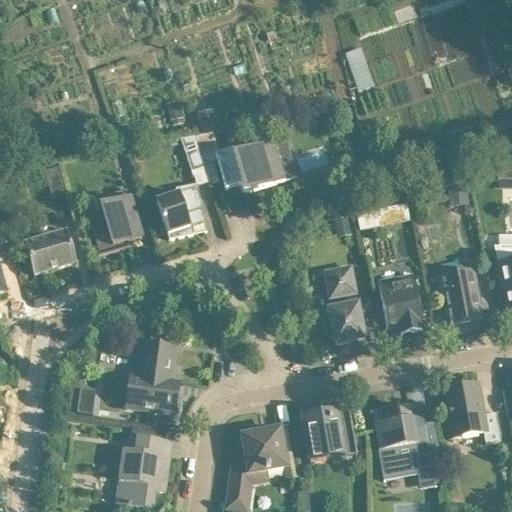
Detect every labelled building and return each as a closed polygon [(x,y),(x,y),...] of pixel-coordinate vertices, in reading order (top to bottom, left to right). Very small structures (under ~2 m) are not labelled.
[(345,53),(358,92),(374,87),(361,48),(345,53)] [(213,135),(194,138),(197,146),(204,168),(212,165),(213,165),(217,164),(215,156),(219,155),(213,135)] [(194,138),(180,143),(183,151),(197,146),(194,138)] [(246,147),(223,154),(219,155),(215,156),(217,164),(223,186),(225,191),(240,187),(243,196),(284,183),(296,179),(289,155),(276,158),(272,146),(248,153),(246,147)] [(379,167),(376,156),(366,159),(365,160),(368,170),(379,167)] [(58,171),(43,175),(51,202),(66,197),(58,171)] [(168,242),(193,237),(206,234),(196,186),(175,191),(176,196),(155,203),(168,242)] [(448,186),(449,205),(466,204),(465,186),(448,186)] [(98,258),(119,252),(129,249),(127,244),(141,240),(127,191),(112,196),(114,204),(100,208),(102,216),(87,221),(98,258)] [(407,209),(357,219),(360,235),(410,225),(407,209)] [(346,218),(332,221),(337,239),(350,236),(346,218)] [(66,232),(24,244),(33,277),(75,265),(66,232)] [(511,247),(494,248),(498,266),(496,266),(501,290),(503,290),(507,311),(511,310),(511,247)] [(332,338),(334,347),(364,341),(350,270),(324,275),(329,300),(339,298),(341,309),(327,311),(329,320),(326,320),(323,324),(326,337),(329,339),(332,338)] [(437,279),(438,280),(440,294),(444,314),(446,314),(449,326),(480,320),(474,289),(476,289),(473,272),(437,279)] [(400,336),(410,333),(422,331),(420,323),(422,323),(413,278),(377,285),(386,330),(398,328),(399,332),(400,336)] [(174,417),(177,396),(179,384),(170,383),(175,350),(167,348),(142,345),(137,378),(129,377),(127,391),(125,410),(132,411),(174,417)] [(477,385),(442,392),(451,440),(483,434),(485,446),(500,443),(495,415),(483,417),(477,385)] [(76,413),(91,414),(94,392),(79,390),(76,413)] [(408,406),(373,412),(380,451),(378,451),(383,480),(432,471),(440,470),(439,448),(435,424),(424,426),(423,417),(411,419),(408,406)] [(320,413),(316,414),(301,417),(302,426),(309,465),(325,462),(323,453),(327,452),(342,452),(342,457),(355,456),(356,456),(348,409),(320,414),(320,413)] [(262,428),(261,429),(234,433),(236,441),(240,466),(232,467),(233,467),(231,467),(225,511),(226,511),(247,511),(252,475),(286,469),(279,434),(278,434),(263,437),(262,428)] [(123,453),(119,483),(124,484),(121,507),(138,509),(151,511),(153,493),(163,494),(168,459),(159,458),(161,444),(131,439),(130,439),(128,454),(123,453)]
